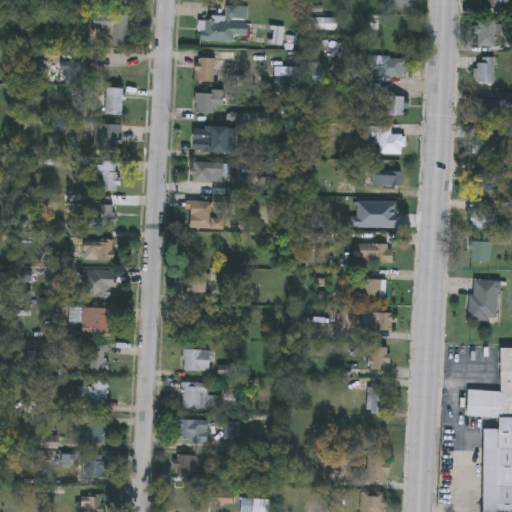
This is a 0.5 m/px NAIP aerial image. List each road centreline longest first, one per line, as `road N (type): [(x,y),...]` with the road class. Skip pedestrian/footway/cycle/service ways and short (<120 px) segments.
road 1 (primary): [(417,511),(446,0)]
road 2 (residential): [(139,511),(166,0)]
